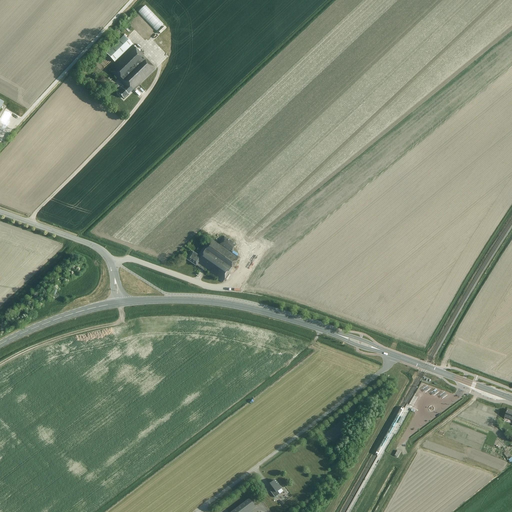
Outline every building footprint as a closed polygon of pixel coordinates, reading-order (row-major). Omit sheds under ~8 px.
[(106,53),(114,62),(133,45),(124,36),(106,53)] [(133,89),(134,91),(156,69),(134,46),(109,70),(125,87),(119,93),(124,98),(128,94),(129,95),(131,93),(131,91),(133,89)] [(224,236),(220,233),(216,238),(218,240),(217,242),(219,244),(210,238),(198,255),(192,251),(186,259),(196,266),(196,265),(204,271),(205,270),(223,282),(239,258),(238,257),(240,255),(232,250),(236,244),(224,236)] [(281,488),(275,480),(269,484),(272,488),(269,490),(275,497),(280,494),(278,491),(281,488)] [(230,511),(249,511),(255,508),(249,499),(230,511)]
